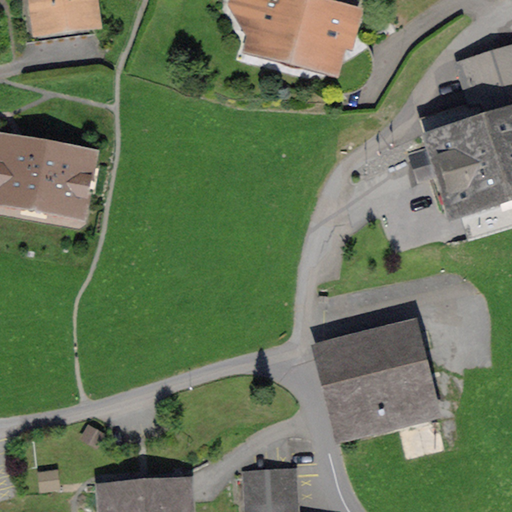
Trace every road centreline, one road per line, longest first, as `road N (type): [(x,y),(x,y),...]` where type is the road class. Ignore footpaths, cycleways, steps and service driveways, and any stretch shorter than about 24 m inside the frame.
road 1 (residential): [(297,359),(321,220),(341,174),(394,130),(450,54),(493,16)]
road 2 (residential): [(297,359),(243,363),(86,410),(0,424)]
road 3 (residential): [(349,511),(297,359)]
